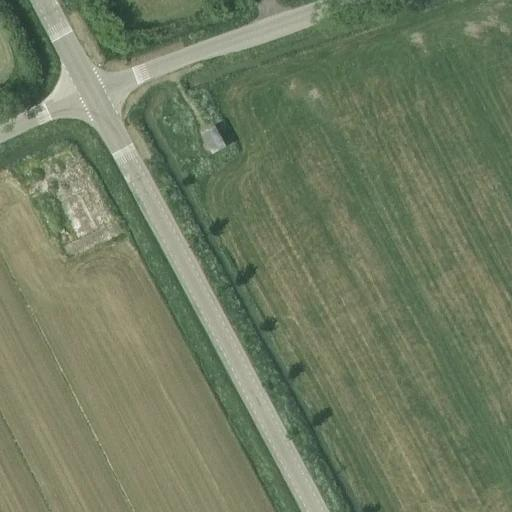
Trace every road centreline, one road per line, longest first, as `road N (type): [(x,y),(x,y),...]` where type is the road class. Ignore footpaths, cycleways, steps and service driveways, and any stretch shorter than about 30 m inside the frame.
road 1 (tertiary): [(311,511),(89,92)]
road 2 (unclassified): [(89,92),(362,0)]
